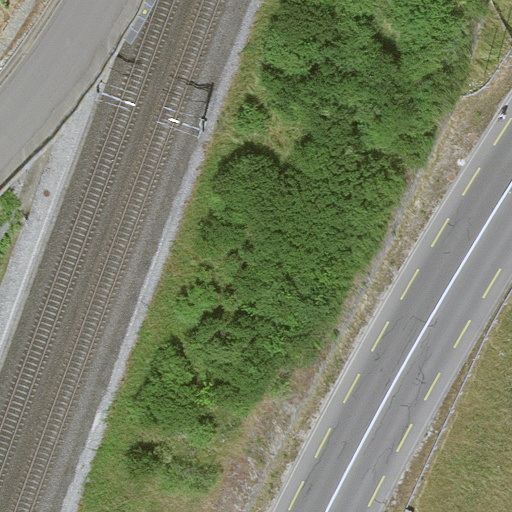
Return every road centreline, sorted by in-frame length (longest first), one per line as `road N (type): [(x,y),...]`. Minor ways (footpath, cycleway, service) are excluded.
road 1 (primary): [(511,184),(326,511)]
road 2 (unclassified): [(97,0),(0,130)]
